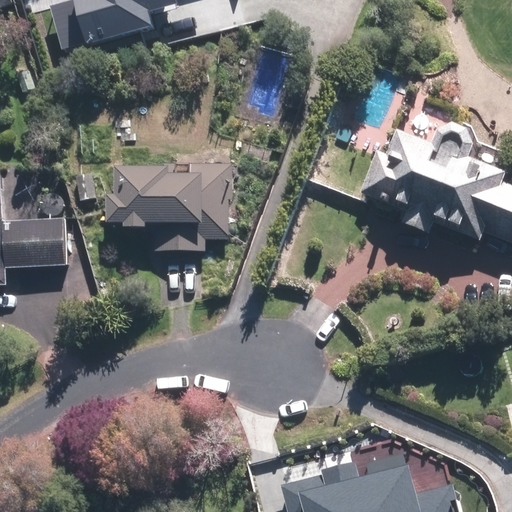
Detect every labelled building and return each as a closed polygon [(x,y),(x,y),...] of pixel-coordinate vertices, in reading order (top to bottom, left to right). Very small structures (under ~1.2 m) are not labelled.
[(446,150),(403,132),(392,156),(384,152),(364,199),(403,217),(400,223),(431,237),(437,224),(488,247),(492,238),(511,246),(511,184),(509,184),(511,177),(511,176),(462,156),(455,173),(439,167),(446,150)] [(132,229),(158,230),(157,253),(210,255),(211,240),(232,240),(234,206),(237,206),(239,164),(231,164),(231,148),(195,146),(195,153),(162,152),(162,154),(148,153),(148,149),(121,148),(121,168),(113,168),(113,183),(123,183),(123,196),(108,195),(108,218),(114,218),(114,226),(132,226),(132,229)] [(0,285),(12,285),(12,268),(72,268),(72,221),(40,221),(40,207),(23,207),(23,194),(17,194),(17,166),(0,165),(0,285)] [(98,176),(79,177),(82,203),(100,201),(98,176)] [(322,475),(281,486),(287,511),(459,511),(453,485),(416,494),(408,465),(406,466),(403,455),(367,463),(369,474),(359,477),(354,462),(321,470),(322,475)]
